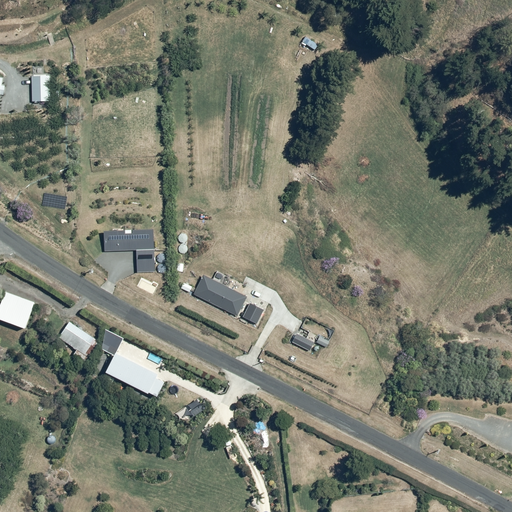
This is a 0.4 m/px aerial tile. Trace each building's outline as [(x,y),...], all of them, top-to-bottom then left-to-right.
[(43,74),(31,74),(32,101),(50,101),(49,74),(43,74)] [(126,231),(105,232),(106,252),(138,251),(138,273),(156,273),(155,231),(134,231),(134,235),(126,235),(126,231)] [(247,295),(203,273),(193,294),(237,315),(247,295)] [(36,301),(5,290),(0,303),(0,319),(26,328),(36,301)] [(264,309),(250,301),(242,316),(256,323),(264,309)] [(101,340),(69,320),(58,337),(76,349),(73,354),(86,362),(101,340)] [(315,341),(297,332),(292,341),(310,350),(315,341)] [(340,369),(348,350),(336,346),(329,365),(340,369)] [(156,371),(114,350),(104,370),(147,392),(148,391),(156,395),(164,380),(154,375),(156,371)]
